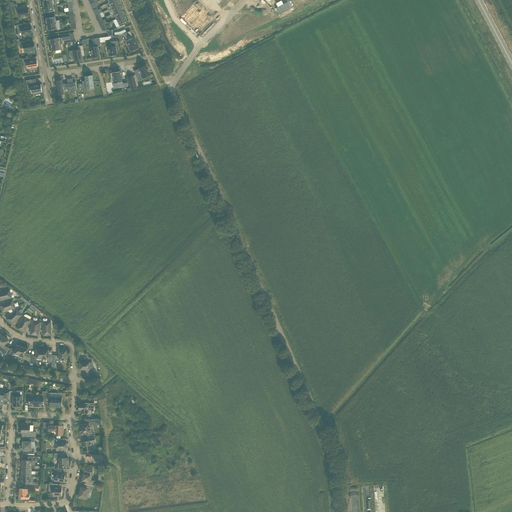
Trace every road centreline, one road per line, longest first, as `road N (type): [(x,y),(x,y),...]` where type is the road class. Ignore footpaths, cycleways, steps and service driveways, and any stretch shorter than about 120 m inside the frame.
road 1 (residential): [(336,511),(323,431),(168,85)]
road 2 (track): [(485,254),(323,431)]
